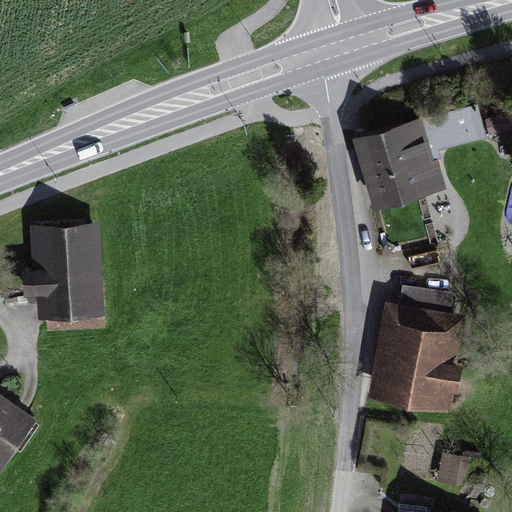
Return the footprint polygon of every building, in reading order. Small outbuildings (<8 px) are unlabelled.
[(511,74),(509,61),(472,70),(487,129),(511,122),(511,74)] [(428,121),(360,139),(379,209),(447,190),(428,121)] [(103,226),(37,229),(42,319),(107,315),(103,226)] [(468,317),(386,303),(371,398),(453,411),(468,317)] [(40,420),(0,394),(0,470),(5,474),(40,420)]
